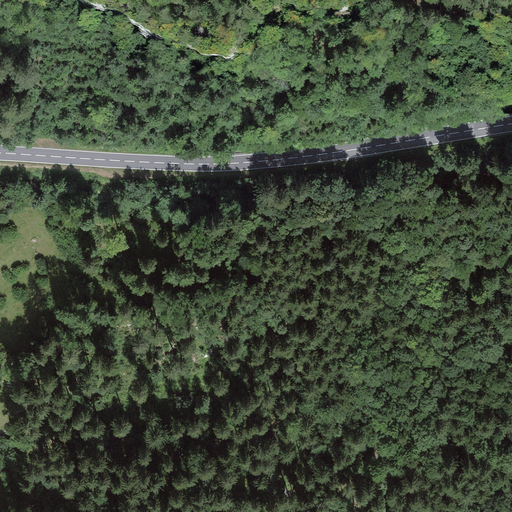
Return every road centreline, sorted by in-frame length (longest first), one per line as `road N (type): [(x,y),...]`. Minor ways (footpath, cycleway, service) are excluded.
road 1 (track): [(0,434),(37,427),(188,434),(305,505),(323,505),(341,498),(472,356)]
road 2 (tertiary): [(0,153),(253,161),(511,123)]
